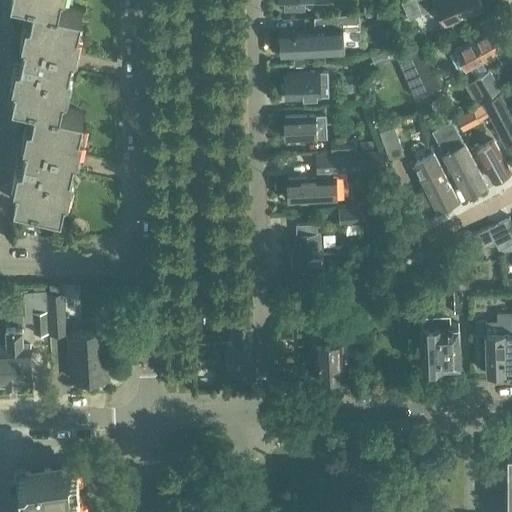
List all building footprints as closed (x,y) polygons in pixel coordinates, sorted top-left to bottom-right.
[(408,0),(402,3),(410,21),(439,8),(447,26),(485,9),(481,0),(408,0)] [(34,2),(13,100),(36,105),(36,104),(60,109),(61,108),(82,12),(59,7),(34,2)] [(391,10),(378,12),(378,19),(392,17),(391,10)] [(315,30),(281,32),(282,57),(344,54),(343,32),(359,32),(358,17),(314,20),(315,30)] [(474,40),(465,45),(456,49),(466,69),(484,59),(497,52),(503,63),(511,58),(511,47),(511,45),(500,25),(474,39),(474,40)] [(400,43),(379,52),(383,62),(404,54),(400,43)] [(442,86),(425,47),(398,59),(416,98),(442,86)] [(490,71),(474,80),(484,99),(500,89),(490,71)] [(287,85),(284,87),(284,93),(287,95),(287,98),(320,97),(320,85),(328,84),(328,72),(319,73),(319,72),(286,73),(287,85)] [(501,93),(482,103),(487,112),(502,142),(511,136),(511,115),(510,111),(509,110),(502,97),(501,93)] [(482,103),(476,106),(480,115),(487,112),(482,103)] [(84,114),(61,108),(60,109),(36,104),(36,105),(14,202),(62,212),(84,114)] [(317,138),(328,138),(326,115),(316,115),(285,117),(286,140),(317,139),(317,138)] [(394,128),(380,133),(390,161),(404,156),(394,128)] [(442,148),(445,154),(467,195),(487,185),(465,143),(462,138),(457,134),(451,134),(444,137),(442,141),(442,148)] [(331,154),(358,152),(357,139),(331,140),(331,154)] [(494,141),(476,151),(493,181),(510,171),(494,141)] [(358,152),(331,154),(316,154),(317,178),(288,179),(289,202),(337,201),(336,174),(390,171),(382,151),(358,152)] [(430,211),(437,207),(438,210),(458,200),(433,153),(416,162),(421,172),(416,175),(420,182),(423,180),(427,187),(416,193),(425,209),(430,211)] [(382,199),(371,205),(381,225),(392,220),(382,199)] [(342,226),(367,223),(359,207),(340,210),(342,226)] [(511,218),(511,219),(490,229),(501,252),(511,251),(511,218)] [(321,235),(319,235),(319,225),(297,225),(297,235),(295,235),(295,252),(293,252),(293,279),(323,278),(323,252),(321,252),(321,235)] [(336,261),(344,260),(343,247),(334,248),(336,261)] [(467,313),(466,284),(466,278),(453,278),(454,314),(467,313)] [(49,334),(46,291),(24,292),(26,325),(34,325),(35,334),(49,334)] [(50,335),(66,334),(64,294),(48,295),(50,335)] [(317,331),(340,328),(338,314),(315,317),(317,331)] [(443,364),(460,363),(459,325),(441,325),(441,324),(440,324),(440,314),(422,314),(422,325),(421,325),(422,366),(443,366),(443,364)] [(486,321),(486,332),(486,333),(476,333),(477,369),(487,368),(487,370),(505,369),(505,368),(511,367),(511,331),(510,332),(510,314),(497,314),(498,321),(486,321)] [(243,381),(253,381),(252,341),(252,328),(233,328),(234,341),(228,341),(228,362),(231,362),(231,373),(243,373),(243,381)] [(72,381),(108,378),(106,332),(69,334),(72,381)] [(0,384),(32,382),(30,345),(23,346),(22,334),(7,335),(8,347),(0,347),(0,384)] [(316,378),(344,377),(343,343),(315,344),(316,378)] [(80,511),(73,466),(72,466),(26,473),(25,468),(16,469),(22,511),(80,511)]
